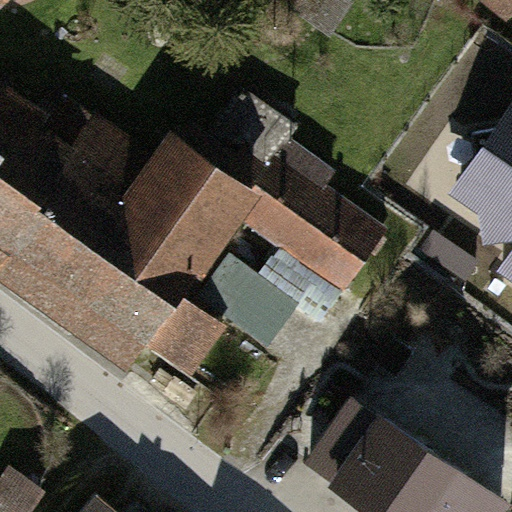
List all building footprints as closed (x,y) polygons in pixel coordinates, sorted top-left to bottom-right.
[(333,30),(350,0),(309,0),(303,11),(333,30)] [(22,101),(0,85),(0,231),(195,369),(226,325),(181,293),(239,211),(347,288),(387,230),(324,186),(334,171),(288,139),(298,126),(245,89),(219,126),(271,163),(255,185),(182,133),(161,162),(66,95),(41,131),(15,112),(22,101)] [(511,118),(506,127),(476,133),(481,161),(463,188),(490,206),(495,233),(511,230),(511,262),(507,270),(511,273),(511,118)] [(496,511),(506,498),(384,415),(340,480),(386,511),(496,511)] [(0,511),(26,511),(44,486),(16,468),(0,492),(0,511)] [(120,511),(98,493),(81,511),(120,511)]
